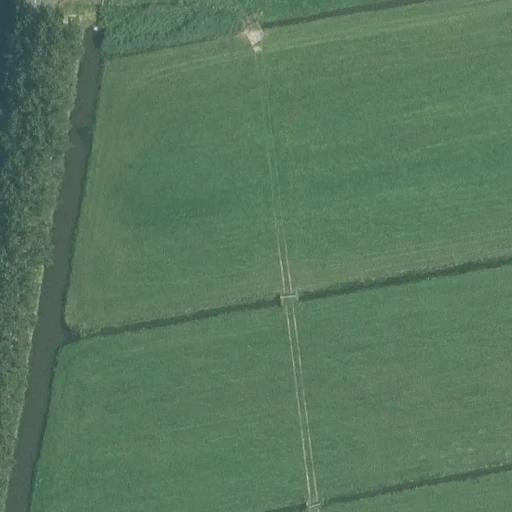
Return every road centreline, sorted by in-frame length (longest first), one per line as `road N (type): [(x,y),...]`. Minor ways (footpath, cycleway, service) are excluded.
road 1 (track): [(312,511),(257,43),(243,15)]
road 2 (tertiary): [(0,223),(38,0)]
road 3 (track): [(243,15),(209,5),(79,0)]
